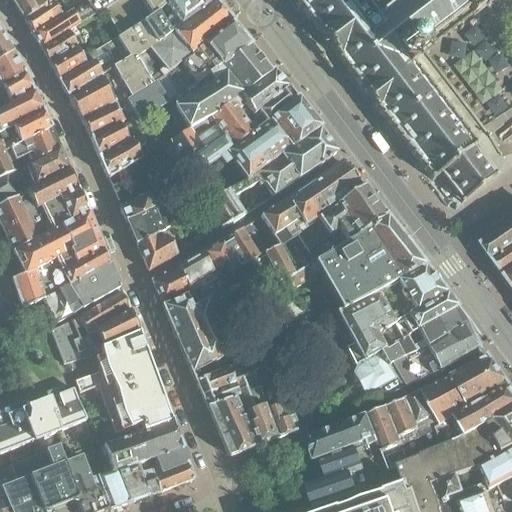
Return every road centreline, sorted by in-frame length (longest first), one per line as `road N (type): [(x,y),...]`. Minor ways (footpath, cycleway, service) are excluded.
road 1 (residential): [(229,502),(77,145),(0,15)]
road 2 (residential): [(446,252),(251,0)]
